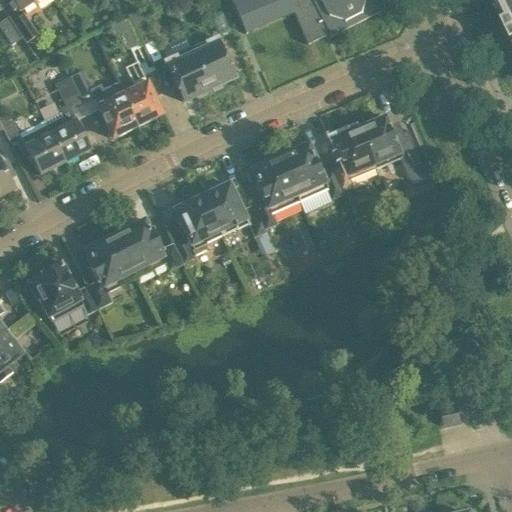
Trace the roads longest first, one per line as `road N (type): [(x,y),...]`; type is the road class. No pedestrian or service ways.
road 1 (residential): [(0,246),(441,39)]
road 2 (residential): [(263,509),(500,458)]
road 3 (residential): [(511,183),(441,39)]
